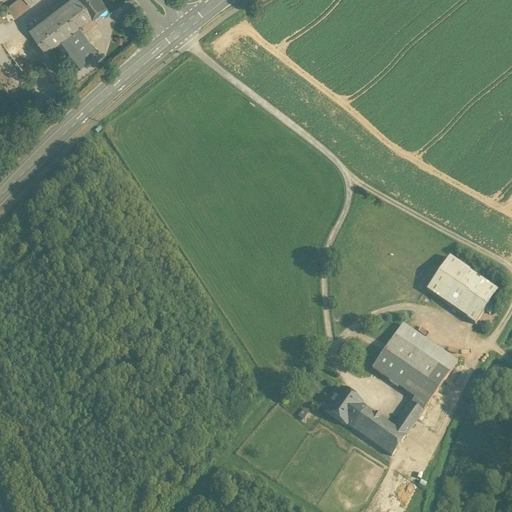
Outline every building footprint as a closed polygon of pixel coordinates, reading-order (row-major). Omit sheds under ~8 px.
[(15,0),(7,7),(14,16),(30,4),(26,0),(15,0)] [(80,0),(63,0),(29,27),(46,49),(54,43),(68,32),(77,25),(91,14),(80,0)] [(106,4),(102,0),(80,0),(91,14),(92,15),(106,4)] [(77,25),(68,32),(87,59),(97,52),(77,25)] [(87,59),(68,32),(54,43),(73,70),(87,59)] [(498,292),(449,258),(426,291),(476,325),(498,292)] [(262,274),(254,284),(260,290),(269,280),(262,274)] [(457,363),(402,325),(394,336),(449,374),(457,363)] [(414,399),(411,404),(423,412),(449,374),(394,336),(380,358),(397,370),(422,387),(414,399)] [(397,370),(380,358),(372,369),(389,382),(397,370)] [(422,387),(397,370),(389,382),(414,399),(422,387)] [(362,404),(341,389),(325,412),(346,428),(347,426),(353,430),(367,409),(361,406),(362,404)] [(393,428),(367,409),(353,430),(391,457),(423,412),(411,404),(411,403),(393,428)]
